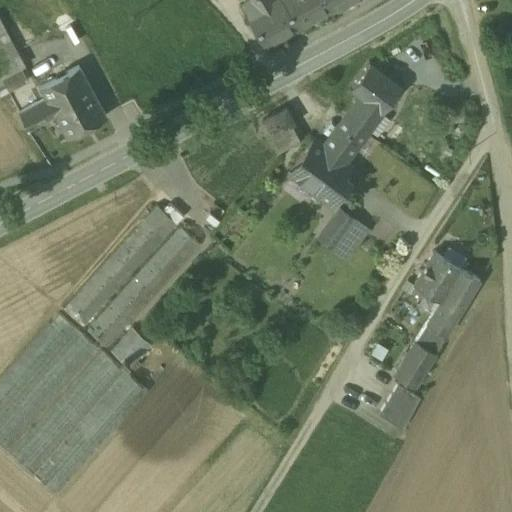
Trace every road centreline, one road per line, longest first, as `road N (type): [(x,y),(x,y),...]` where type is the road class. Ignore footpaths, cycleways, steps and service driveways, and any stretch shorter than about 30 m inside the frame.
road 1 (tertiary): [(408,0),(0,221)]
road 2 (track): [(491,127),(262,511)]
road 3 (residential): [(460,0),(499,162),(511,283)]
